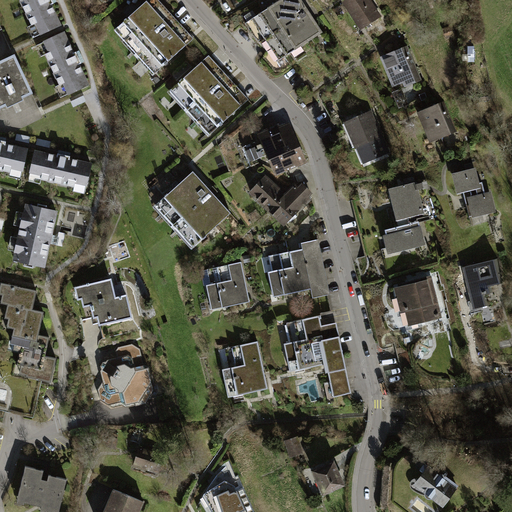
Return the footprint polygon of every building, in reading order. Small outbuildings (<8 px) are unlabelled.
[(47,0),(18,0),(37,39),(60,29),(47,0)] [(154,0),(115,35),(154,77),(192,43),(154,0)] [(323,36),(299,0),(287,0),(248,25),(275,67),(323,36)] [(370,0),(352,0),(343,6),(360,35),(383,22),(370,0)] [(65,36),(43,45),(67,99),(89,90),(65,36)] [(409,49),(380,61),(393,94),(403,90),(423,83),(409,49)] [(14,61),(0,67),(0,113),(5,111),(7,114),(24,106),(22,102),(31,98),(14,61)] [(210,61),(171,97),(210,139),(249,103),(210,61)] [(446,106),(419,117),(431,146),(458,135),(446,106)] [(371,115),(342,127),(362,171),(391,159),(371,115)] [(290,125),(258,138),(275,178),(306,165),(290,125)] [(26,151),(0,145),(0,175),(20,180),(26,151)] [(91,168),(36,154),(29,182),(84,196),(91,168)] [(476,168),(452,175),(458,196),(463,194),(470,217),(472,216),(473,219),(497,213),(491,192),(485,193),(482,182),(480,183),(476,168)] [(193,177),(156,211),(192,252),(230,218),(193,177)] [(250,197),(260,206),(278,189),(268,179),(250,197)] [(394,227),(432,218),(424,185),(386,194),(394,227)] [(286,200),(270,216),(284,230),(313,202),(299,187),(288,198),(286,200)] [(260,206),(270,216),(288,198),(278,189),(260,206)] [(57,215),(25,209),(14,265),(45,271),(57,215)] [(383,240),(388,258),(426,248),(420,227),(386,235),(387,239),(383,240)] [(7,251),(14,252),(18,239),(11,237),(7,251)] [(314,302),(332,298),(319,243),(302,247),(303,253),(270,261),(273,276),(269,277),(275,301),(312,293),(314,302)] [(495,258),(462,266),(473,309),(486,305),(484,294),(491,292),(489,285),(501,282),(495,258)] [(206,289),(211,313),(250,305),(243,267),(208,274),(211,288),(206,289)] [(430,280),(392,289),(400,318),(404,317),(407,330),(441,322),(430,280)] [(110,285),(76,293),(79,304),(82,304),(85,313),(91,311),(94,324),(98,323),(100,332),(131,324),(126,302),(115,305),(110,285)] [(13,334),(38,340),(43,315),(33,313),(36,295),(1,287),(0,291),(0,299),(2,300),(0,306),(0,307),(7,309),(4,323),(8,323),(6,333),(13,334)] [(285,348),(291,377),(326,369),(333,401),(352,397),(336,327),(320,330),(318,321),(293,326),(297,346),(285,348)] [(21,352),(15,378),(51,387),(57,360),(47,358),(50,343),(38,340),(13,334),(9,349),(21,352)] [(99,390),(101,401),(113,409),(123,406),(127,409),(146,404),(155,392),(141,350),(133,345),(120,347),(116,351),(118,358),(105,361),(101,367),(104,382),(99,390)] [(258,346),(220,353),(230,401),(268,394),(258,346)] [(299,438),(286,442),(292,459),(304,455),(299,438)] [(154,458),(139,453),(133,471),(148,476),(154,458)] [(314,473),(326,499),(349,487),(336,462),(314,473)] [(27,465),(26,470),(44,473),(45,468),(27,465)] [(45,474),(25,470),(17,506),(42,511),(41,511),(61,511),(68,483),(49,479),(48,485),(43,484),(45,474)] [(443,511),(459,492),(430,470),(412,492),(438,511),(443,511)] [(67,482),(68,477),(51,473),(49,478),(67,482)] [(224,479),(204,493),(212,511),(246,511),(235,484),(224,479)] [(142,511),(147,502),(114,489),(105,511),(142,511)]
